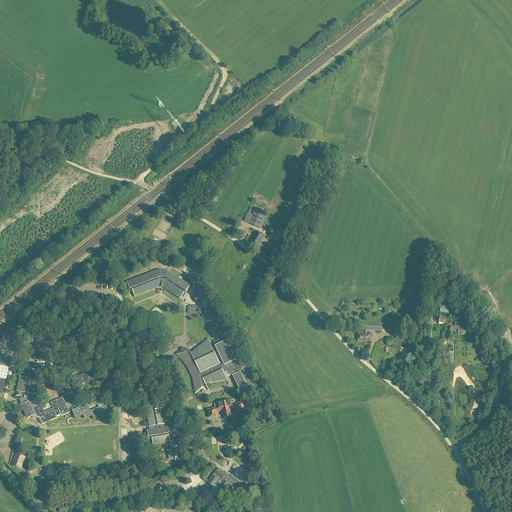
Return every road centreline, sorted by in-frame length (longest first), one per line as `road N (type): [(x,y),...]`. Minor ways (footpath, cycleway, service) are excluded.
road 1 (unclassified): [(485,511),(435,424),(291,284),(244,245),(134,182)]
road 2 (unclassified): [(38,502),(163,484),(205,465),(187,403),(149,325),(126,303)]
road 3 (track): [(139,183),(193,135),(224,77),(159,0)]
road 4 (track): [(508,329),(510,357),(490,416),(453,450)]
